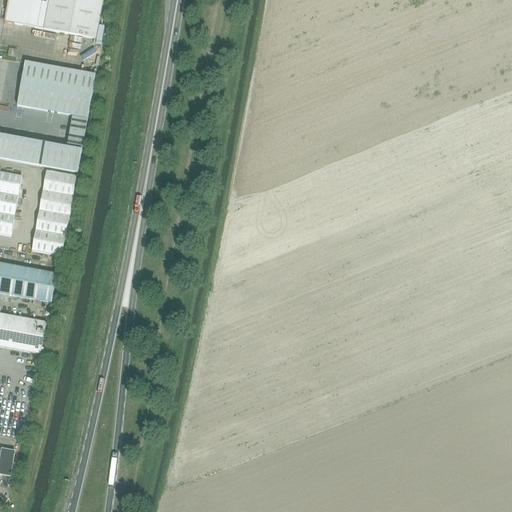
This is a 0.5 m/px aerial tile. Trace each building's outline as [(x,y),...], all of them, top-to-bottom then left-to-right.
[(8,0),(4,23),(96,40),(103,0),(8,0)] [(39,111),(47,68),(26,64),(18,107),(39,111)] [(62,115),(70,72),(47,68),(39,111),(62,115)] [(96,77),(70,72),(62,115),(73,117),(88,120),(96,77)] [(85,136),(88,120),(73,117),(70,133),(85,136)] [(82,152),(85,136),(70,133),(67,149),(82,152)] [(0,159),(8,161),(12,139),(0,136),(0,159)] [(22,164),(26,142),(12,139),(8,161),(22,164)] [(36,166),(40,144),(26,142),(22,164),(36,166)] [(50,169),(54,147),(40,144),(36,166),(50,169)] [(78,174),(82,152),(67,149),(54,147),(50,169),(78,174)] [(47,173),(43,192),(73,198),(77,178),(47,173)] [(0,174),(0,194),(19,198),(22,178),(0,174)] [(70,218),(73,198),(43,192),(40,212),(70,218)] [(0,215),(15,218),(19,198),(0,194),(0,215)] [(63,257),(70,218),(40,212),(32,252),(63,257)] [(0,235),(11,238),(15,218),(0,215),(0,235)] [(57,276),(0,265),(0,294),(52,304),(57,276)] [(0,347),(42,355),(47,324),(0,315),(0,347)] [(15,453),(13,452),(2,450),(1,455),(0,454),(0,475),(11,477),(15,453)]
